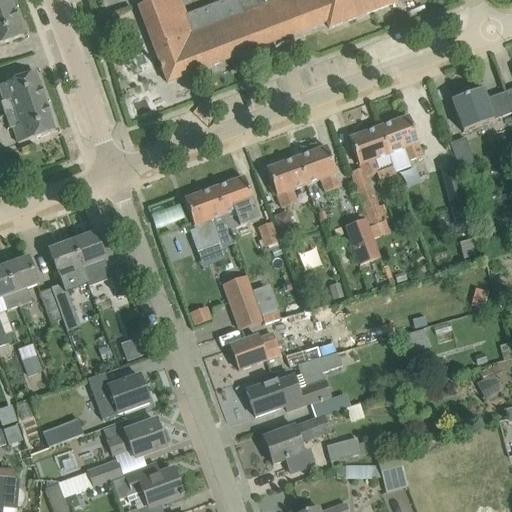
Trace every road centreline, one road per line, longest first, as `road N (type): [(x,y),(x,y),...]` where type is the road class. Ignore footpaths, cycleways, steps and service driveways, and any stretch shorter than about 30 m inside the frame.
road 1 (residential): [(487,32),(112,173)]
road 2 (residential): [(236,511),(112,173)]
road 3 (residential): [(112,173),(54,0)]
